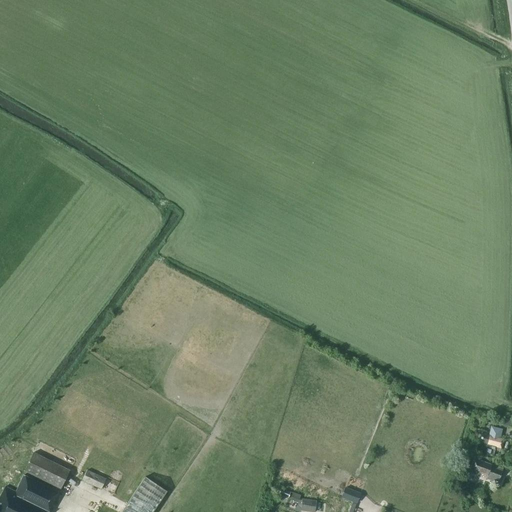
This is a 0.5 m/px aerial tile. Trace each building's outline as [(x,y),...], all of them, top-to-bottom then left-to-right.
[(479,442),(487,444),(486,448),(499,451),(503,436),(500,435),(501,430),(490,427),(489,432),(482,431),(479,442)] [(33,453),(24,471),(60,489),(69,470),(33,453)] [(487,475),(486,478),(498,483),(503,469),(474,458),(470,469),(487,475)] [(82,480),(101,489),(106,479),(87,470),(82,480)] [(0,494),(0,511),(49,511),(59,492),(24,475),(15,490),(4,485),(0,494)] [(121,511),(152,511),(166,491),(145,477),(121,511)] [(356,504),(360,494),(345,488),(341,498),(356,504)] [(278,494),(289,498),(291,493),(280,489),(278,494)] [(302,499),(300,510),(311,511),(314,511),(316,501),(302,499)]
